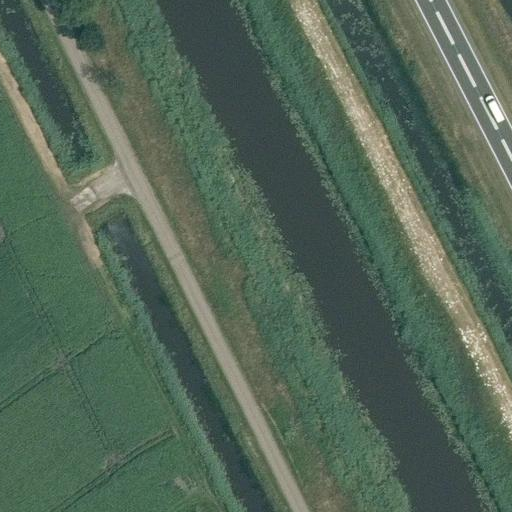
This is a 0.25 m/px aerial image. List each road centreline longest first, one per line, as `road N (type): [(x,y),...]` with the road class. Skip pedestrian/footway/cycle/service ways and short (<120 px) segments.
road 1 (unclassified): [(304,511),(51,0)]
road 2 (trunk): [(511,133),(442,0)]
